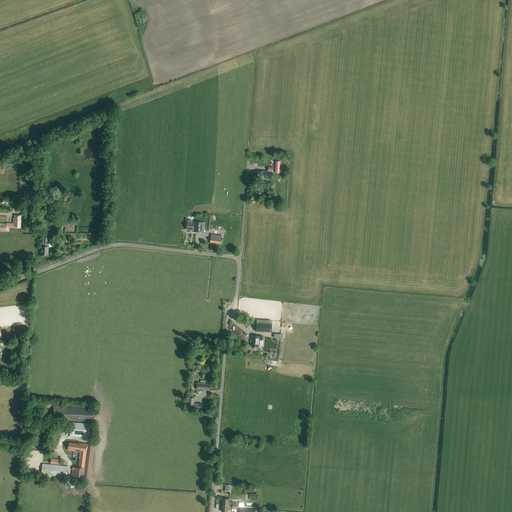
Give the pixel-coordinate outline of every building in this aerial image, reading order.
[(271,179),(272,172),(273,172),(273,168),(268,167),(268,172),(257,171),(257,178),(271,179)] [(24,191),(23,199),(34,200),(35,192),(24,191)] [(25,199),(25,206),(33,207),(34,200),(25,199)] [(21,215),(14,215),(14,218),(13,218),(13,224),(6,223),(6,224),(0,223),(0,231),(9,232),(9,228),(20,228),(21,215)] [(61,227),(66,227),(66,225),(77,225),(77,221),(64,220),(64,218),(61,218),(61,227)] [(187,221),(187,223),(186,230),(193,230),(193,232),(204,232),(204,222),(193,222),(193,223),(192,223),(192,221),(191,220),(188,220),(187,221)] [(221,236),(211,234),(210,242),(220,244),(221,239),(221,236)] [(49,243),(47,243),(47,238),(44,237),(44,242),(43,242),(43,244),(42,244),(42,246),(41,246),(41,255),(48,256),(49,247),(53,247),(53,244),(49,243)] [(271,324),(256,323),(256,331),(271,332),(271,324)] [(263,337),(260,337),(260,336),(251,336),(250,346),(251,346),(251,347),(258,348),(258,346),(259,346),(260,340),(263,340),(263,337)] [(200,381),(200,384),(196,383),(196,389),(210,390),(210,384),(205,384),(205,381),(200,381)] [(187,409),(201,410),(201,404),(194,403),(195,398),(188,398),(187,409)] [(53,419),(92,422),(93,409),(54,406),(53,419)] [(70,437),(86,438),(93,439),(94,424),(71,422),(70,437)] [(78,444),(69,443),(68,450),(80,452),(78,467),(73,467),(71,477),(90,479),(94,445),(78,443),(78,444)] [(67,477),(68,467),(42,464),(41,475),(67,477)] [(223,499),(222,505),(239,507),(240,507),(240,506),(252,507),(252,503),(237,503),(237,504),(232,503),(228,502),(228,499),(223,499)]
